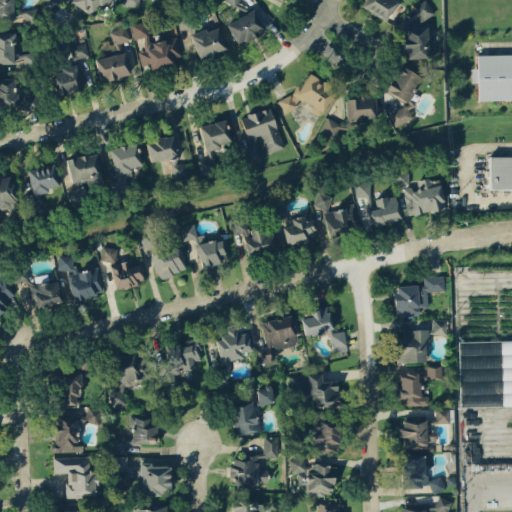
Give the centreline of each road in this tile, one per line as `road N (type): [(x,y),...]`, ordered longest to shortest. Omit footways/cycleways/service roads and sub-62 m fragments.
road 1 (residential): [(506,231),(36,343),(24,360),(24,395)]
road 2 (residential): [(70,123),(261,73),(312,35),(334,0)]
road 3 (residential): [(369,511),(356,262)]
road 4 (residential): [(312,35),(342,64),(365,69),(362,41),(327,13)]
